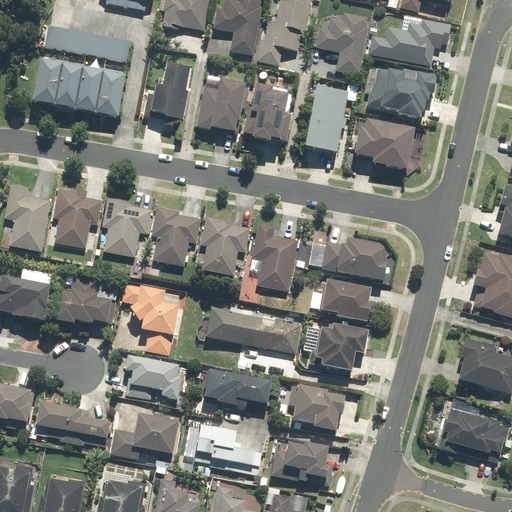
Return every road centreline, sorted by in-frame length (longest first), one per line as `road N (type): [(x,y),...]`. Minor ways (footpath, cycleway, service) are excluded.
road 1 (residential): [(445,220),(0,141)]
road 2 (tertiary): [(378,473),(445,220)]
road 3 (tertiary): [(445,220),(499,4)]
road 4 (residential): [(378,473),(511,508)]
